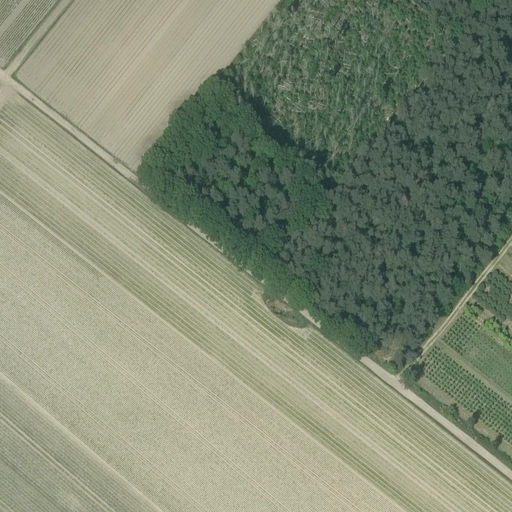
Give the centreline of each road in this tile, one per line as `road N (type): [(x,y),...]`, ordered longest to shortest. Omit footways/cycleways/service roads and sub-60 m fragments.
road 1 (track): [(511,476),(5,81)]
road 2 (track): [(511,234),(393,385)]
